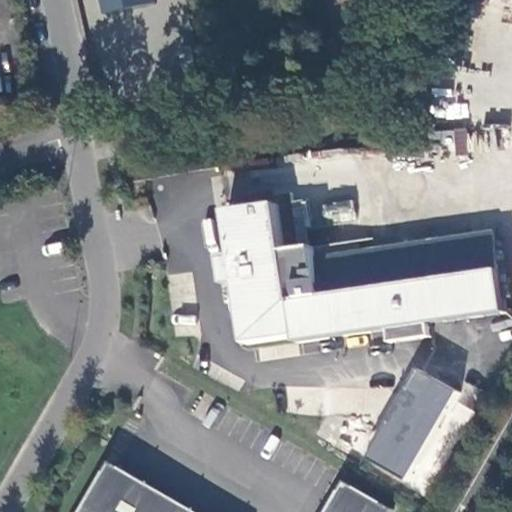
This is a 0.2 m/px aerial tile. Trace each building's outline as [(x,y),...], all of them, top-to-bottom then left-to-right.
[(149,3),(147,0),(99,0),(102,13),(149,3)] [(326,223),(356,218),(352,199),(323,204),(326,223)] [(280,205),(229,212),(235,257),(223,258),(225,268),(236,267),(241,301),(248,345),(298,337),(299,343),(390,330),(431,324),(509,313),(502,271),(294,301),(280,205)] [(236,267),(225,268),(230,302),(241,301),(236,267)] [(431,324),(390,330),(392,343),(433,337),(431,324)] [(406,479),(452,386),(408,364),(362,457),(406,479)] [(392,511),(394,509),(347,482),(328,511),(197,511),(113,463),(84,511),(392,511)]
